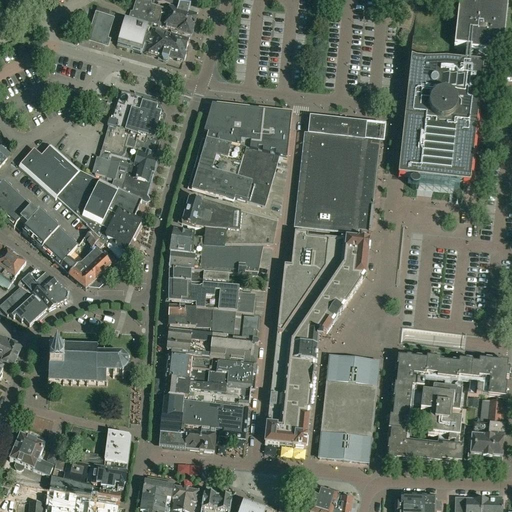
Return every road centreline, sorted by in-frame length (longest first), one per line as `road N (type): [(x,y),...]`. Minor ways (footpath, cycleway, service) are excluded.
road 1 (residential): [(254,467),(301,99),(201,88)]
road 2 (unclassified): [(201,88),(166,202),(151,302)]
road 3 (residential): [(254,467),(140,457),(130,511)]
road 4 (residential): [(0,413),(32,343),(84,304)]
road 5 (residential): [(511,487),(377,482)]
road 6 (residential): [(377,482),(254,467)]
road 7 (residential): [(24,150),(72,114),(109,63)]
